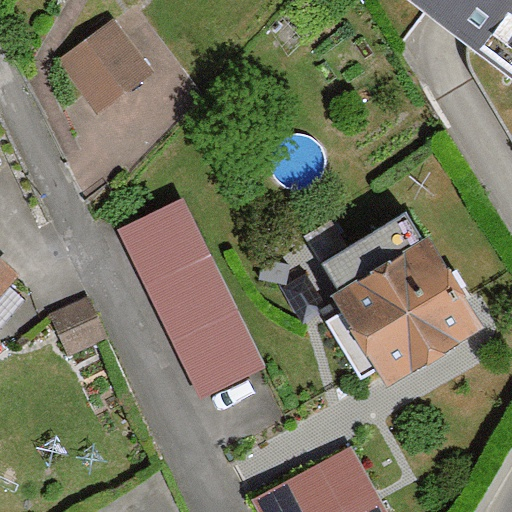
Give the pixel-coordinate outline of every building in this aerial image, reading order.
[(511,77),(511,0),(409,0),(443,25),(511,77)] [(151,71),(114,20),(58,60),(95,111),(151,71)] [(184,199),(119,230),(201,400),(266,369),(184,199)] [(404,214),(324,261),(339,286),(331,291),(384,382),(481,325),(429,236),(420,241),(404,214)] [(0,293),(18,274),(0,258),(0,293)] [(102,342),(84,302),(47,318),(66,359),(102,342)] [(384,511),(352,448),(260,494),(269,511),(384,511)]
